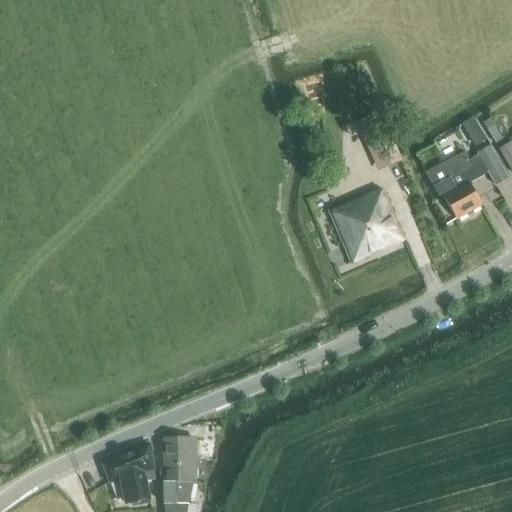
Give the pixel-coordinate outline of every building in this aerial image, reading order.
[(485,140),(472,120),(463,126),(476,146),(485,140)] [(492,138),(498,135),(489,120),(483,123),(492,138)] [(378,172),(398,163),(383,125),(362,133),(378,172)] [(511,173),(511,142),(498,151),(511,173)] [(498,186),(510,178),(491,147),(478,154),(498,186)] [(478,178),(468,161),(463,152),(425,172),(441,200),(444,198),(456,220),(482,205),(469,183),(478,178)] [(468,161),(478,178),(488,173),(478,156),(468,161)] [(404,240),(384,191),(367,199),(365,196),(329,212),(351,264),(404,240)] [(164,483),(193,482),(195,482),(194,439),(163,440),(164,483)] [(156,481),(154,471),(150,445),(103,465),(110,483),(126,478),(131,503),(150,499),(147,482),(156,481)] [(186,511),(193,482),(164,483),(164,511),(186,511)]
